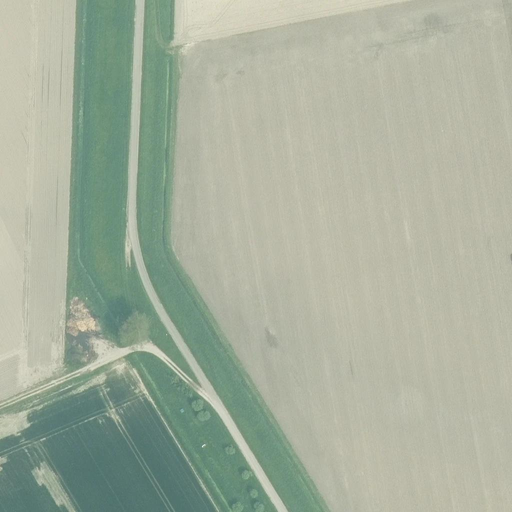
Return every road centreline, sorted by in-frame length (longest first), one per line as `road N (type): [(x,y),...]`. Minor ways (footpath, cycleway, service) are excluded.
road 1 (unclassified): [(282,511),(140,268),(131,231),(139,0)]
road 2 (track): [(212,398),(157,353),(135,349),(0,406)]
